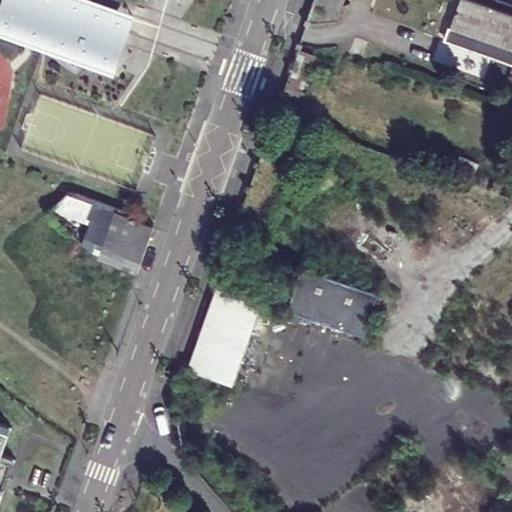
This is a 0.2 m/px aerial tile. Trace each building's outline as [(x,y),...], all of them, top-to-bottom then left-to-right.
[(0,0),(0,31),(37,45),(73,71),(80,61),(113,72),(126,34),(107,21),(116,8),(93,0),(0,0)] [(93,0),(116,8),(121,0),(93,0)] [(315,0),(315,1),(341,10),(344,0),(315,0)] [(511,13),(474,0),(454,0),(446,24),(511,48),(511,13)] [(155,225),(88,199),(84,210),(111,221),(95,256),(138,273),(155,225)] [(304,270),(289,312),(366,339),(381,297),(304,270)] [(270,289),(225,273),(190,372),(236,388),(270,289)] [(54,335),(107,356),(133,289),(105,279),(91,314),(66,305),(54,335)] [(0,496),(12,460),(0,455),(0,445),(6,428),(0,425),(0,496)]
